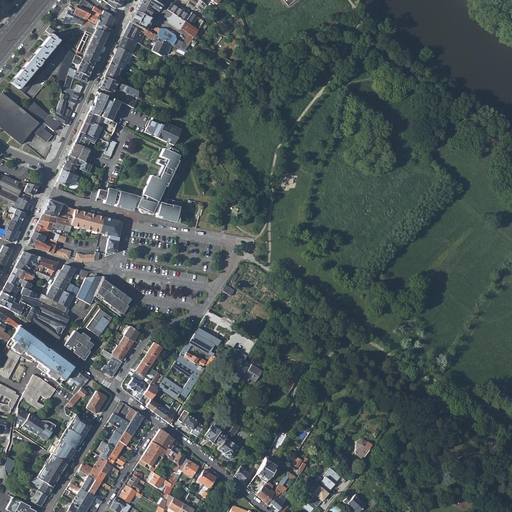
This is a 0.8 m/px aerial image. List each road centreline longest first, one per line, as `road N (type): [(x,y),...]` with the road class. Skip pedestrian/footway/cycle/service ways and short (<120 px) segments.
road 1 (residential): [(112,387),(150,332),(198,313),(233,248),(126,222)]
road 2 (residential): [(130,0),(51,171)]
road 3 (residential): [(156,422),(266,511)]
road 4 (residential): [(118,393),(46,511)]
road 5 (residential): [(112,387),(0,308)]
